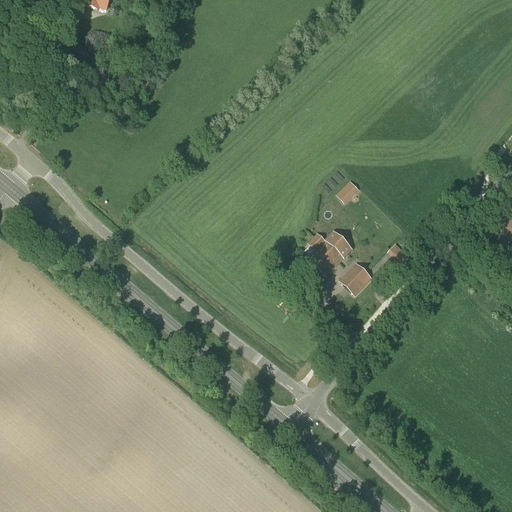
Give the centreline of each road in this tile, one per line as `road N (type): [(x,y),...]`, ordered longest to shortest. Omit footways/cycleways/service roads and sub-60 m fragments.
road 1 (unclassified): [(314,401),(25,162)]
road 2 (primary): [(290,429),(11,189)]
road 3 (unclassified): [(314,401),(511,170)]
road 4 (unknown): [(15,153),(41,108),(40,42),(62,0)]
road 5 (unclassified): [(432,511),(314,401)]
road 6 (primary): [(389,511),(290,429)]
